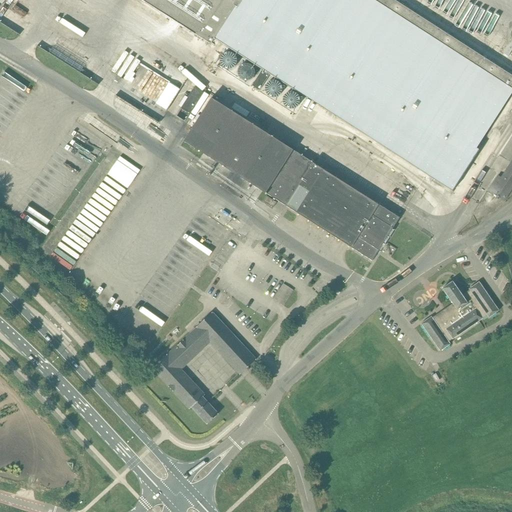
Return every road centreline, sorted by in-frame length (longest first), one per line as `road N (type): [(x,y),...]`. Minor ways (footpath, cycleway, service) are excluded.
road 1 (unclassified): [(259,416),(377,297),(511,221)]
road 2 (primary): [(188,488),(0,290)]
road 3 (primary): [(0,326),(168,506)]
